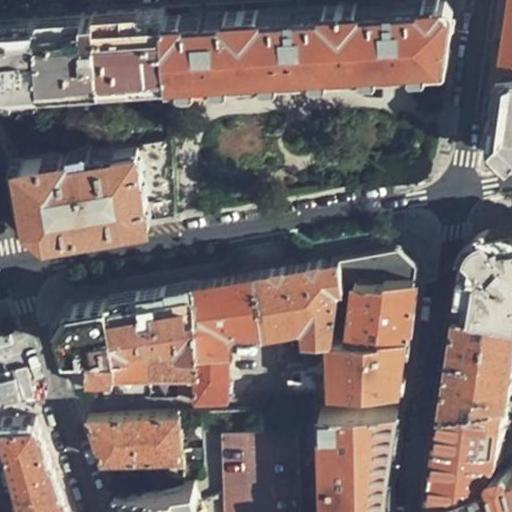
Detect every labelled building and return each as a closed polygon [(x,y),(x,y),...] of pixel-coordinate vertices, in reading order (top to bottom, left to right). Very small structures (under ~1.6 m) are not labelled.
[(443,0),(412,0),(337,4),(343,70),(446,63),(453,10),(443,0)] [(511,0),(508,0),(499,67),(509,66),(511,43),(511,0)] [(207,12),(161,15),(166,73),(167,80),(343,70),(337,4),(294,6),(207,12)] [(63,15),(33,17),(37,81),(166,73),(161,15),(161,8),(120,11),(63,15)] [(0,93),(38,90),(37,81),(33,17),(10,18),(0,18),(0,93)] [(511,65),(509,66),(499,67),(488,139),(507,155),(511,153),(511,65)] [(90,149),(17,159),(27,218),(39,226),(50,233),(84,228),(176,212),(172,148),(91,157),(90,149)] [(511,225),(490,229),(482,238),(472,247),(467,281),(463,307),(511,315),(511,225)] [(354,276),(416,274),(417,262),(406,250),(399,244),(338,254),(343,275),(354,276)] [(343,275),(338,254),(300,260),(261,267),(261,324),(270,324),(280,323),(286,321),(302,318),(306,332),(307,335),(331,333),(336,280),(344,280),(343,275)] [(261,324),(261,267),(226,273),(195,278),(195,345),(228,346),(228,324),(261,324)] [(412,304),(416,274),(354,276),(349,332),(408,329),(412,304)] [(195,345),(195,278),(146,287),(105,294),(106,346),(114,345),(149,345),(195,345)] [(106,346),(105,294),(88,297),(68,300),(56,321),(76,381),(86,377),(86,346),(106,346)] [(511,315),(463,307),(454,359),(446,411),(511,399),(511,315)] [(287,389),(399,387),(403,359),(408,329),(349,332),(331,333),(307,335),(306,332),(307,362),(287,363),(287,389)] [(114,345),(106,346),(86,346),(86,377),(99,376),(114,376),(114,345)] [(132,376),(149,375),(149,345),(114,345),(114,376),(132,376)] [(228,346),(195,345),(149,345),(149,375),(193,374),(192,393),(193,398),(227,398),(228,346)] [(511,402),(511,399),(446,411),(441,446),(436,477),(436,489),(436,499),(491,483),(496,458),(502,459),(511,402)] [(324,511),(386,511),(386,480),(388,469),(397,403),(322,405),(324,456),(324,478),(324,511)] [(94,433),(102,457),(182,452),(179,408),(87,410),(94,433)] [(25,504),(66,491),(40,411),(1,416),(13,460),(25,504)] [(298,458),(297,430),(223,433),(222,511),(298,511),(298,478),(298,458)] [(298,458),(298,478),(314,478),(324,478),(324,456),(298,458)] [(511,511),(511,476),(491,483),(436,499),(437,511),(511,511)] [(315,511),(314,478),(298,478),(298,511),(315,511)] [(184,480),(113,488),(121,511),(204,511),(193,479),(184,480)] [(73,511),(66,491),(25,504),(26,511),(73,511)]
